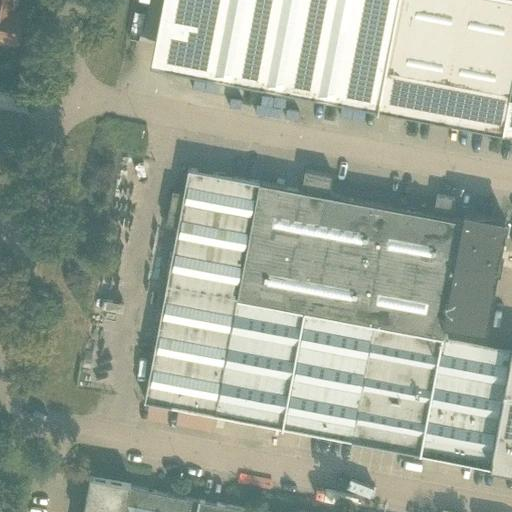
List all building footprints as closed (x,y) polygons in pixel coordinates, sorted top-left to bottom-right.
[(0,0),(0,37),(17,41),(23,7),(16,6),(16,0),(0,0)] [(511,129),(511,0),(180,0),(169,65),(511,129)] [(144,398),(213,411),(236,416),(280,184),(189,167),(184,191),(172,188),(166,222),(177,224),(144,398)] [(236,416),(302,428),(327,433),(371,201),(329,193),(333,174),(305,168),(301,188),(280,184),(236,416)] [(437,193),(434,206),(452,209),(454,197),(437,193)] [(371,201),(327,433),(341,436),(420,451),(442,334),(445,318),(485,326),(505,219),(462,211),(460,218),(433,213),(371,201)] [(420,451),(489,464),(511,347),(442,334),(420,451)] [(489,464),(511,467),(511,347),(489,464)] [(265,511),(266,511),(99,479),(92,484),(86,511),(265,511)]
